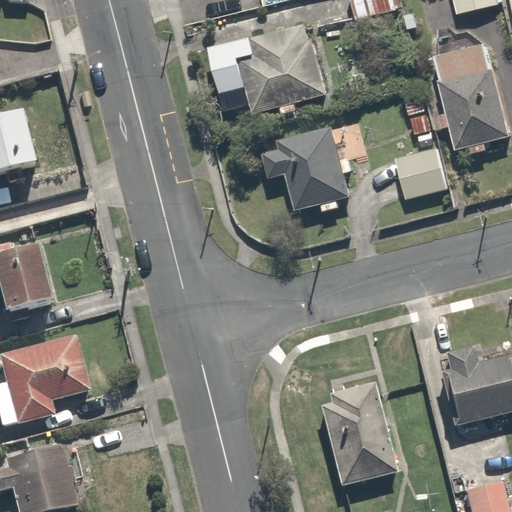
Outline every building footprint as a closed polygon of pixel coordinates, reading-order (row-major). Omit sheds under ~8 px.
[(360,0),(357,1),(365,26),(404,12),(399,0),(360,0)] [(499,0),(453,0),(458,17),(501,6),(499,0)] [(309,23),(213,48),(226,97),(249,91),(256,121),(329,101),(309,23)] [(453,131),(458,154),(511,140),(511,112),(495,46),(435,61),(449,117),(441,119),(445,133),(453,131)] [(427,85),(404,92),(421,147),(444,140),(427,85)] [(30,111),(0,119),(0,191),(48,179),(30,111)] [(362,196),(341,127),(279,146),(281,153),(268,157),(276,185),(289,181),(300,215),(362,196)] [(451,194),(441,153),(397,164),(407,205),(451,194)] [(41,244),(0,254),(0,274),(14,325),(60,312),(41,244)] [(53,407),(93,396),(79,342),(0,363),(0,366),(6,387),(0,388),(0,424),(3,435),(57,420),(53,407)] [(442,378),(455,431),(511,416),(511,357),(480,365),(477,349),(447,357),(452,376),(442,378)] [(403,473),(379,388),(319,406),(343,490),(403,473)] [(11,472),(0,474),(0,502),(14,499),(17,511),(80,511),(82,511),(66,450),(9,464),(11,472)] [(511,511),(511,500),(507,484),(464,496),(467,511),(511,511)]
